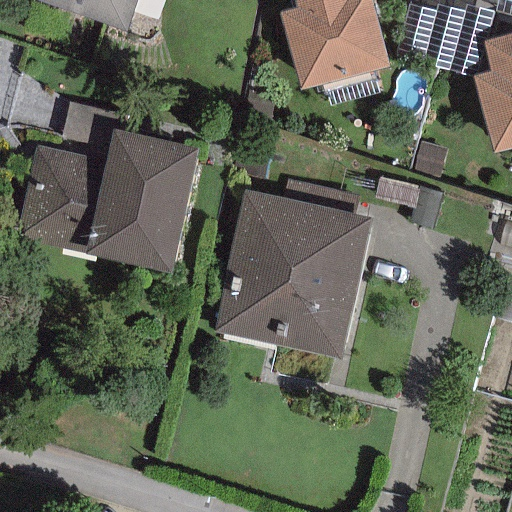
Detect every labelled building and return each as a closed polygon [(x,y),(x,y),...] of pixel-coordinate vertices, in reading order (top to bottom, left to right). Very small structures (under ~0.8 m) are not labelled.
[(30,0),(125,33),(136,0),(30,0)] [(279,14),(300,89),(386,66),(368,0),(293,0),(296,9),(279,14)] [(511,0),(498,0),(494,13),(511,17),(511,0)] [(493,13),(465,6),(464,13),(436,6),(434,12),(408,5),(396,53),(435,62),(433,68),(472,78),(481,42),(487,40),(493,13)] [(472,78),(493,153),(511,148),(511,33),(487,40),(481,42),(489,73),(472,78)] [(379,95),(375,79),(325,93),(329,108),(379,95)] [(119,114),(68,103),(58,151),(103,161),(110,128),(116,130),(119,114)] [(58,151),(35,146),(15,239),(170,273),(197,148),(116,130),(110,128),(103,161),(58,151)] [(447,151),(420,142),(412,170),(439,179),(447,151)] [(379,178),(375,199),(412,209),(419,188),(379,178)] [(284,199),(354,216),(358,199),(288,182),(284,199)] [(408,224),(432,232),(443,195),(419,188),(412,209),(408,224)] [(284,199),(242,191),(213,332),(340,359),(370,219),(354,216),(284,199)] [(511,224),(506,222),(499,246),(511,249),(511,224)] [(511,323),(511,301),(497,298),(492,318),(511,323)]
